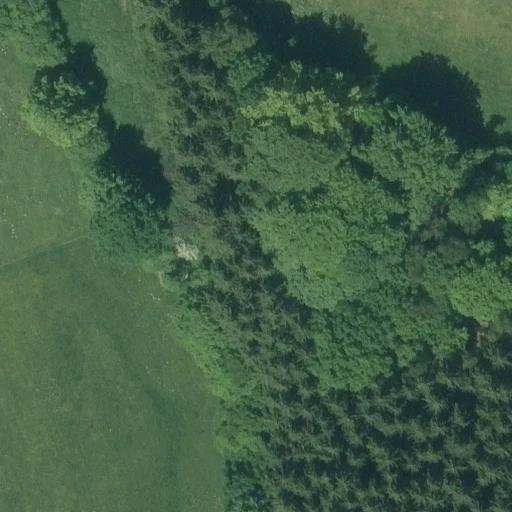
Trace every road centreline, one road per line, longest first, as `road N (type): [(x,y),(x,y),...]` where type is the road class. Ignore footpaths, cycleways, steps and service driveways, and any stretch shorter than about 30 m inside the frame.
road 1 (track): [(229,122),(267,208),(339,331),(393,511)]
road 2 (track): [(180,0),(193,49),(229,122)]
